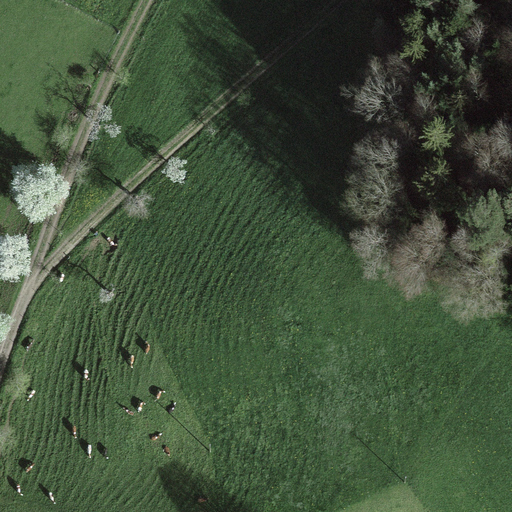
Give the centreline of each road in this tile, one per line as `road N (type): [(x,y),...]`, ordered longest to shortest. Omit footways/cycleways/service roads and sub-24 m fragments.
road 1 (track): [(25,294),(80,231),(336,0)]
road 2 (track): [(146,0),(80,140),(0,368)]
